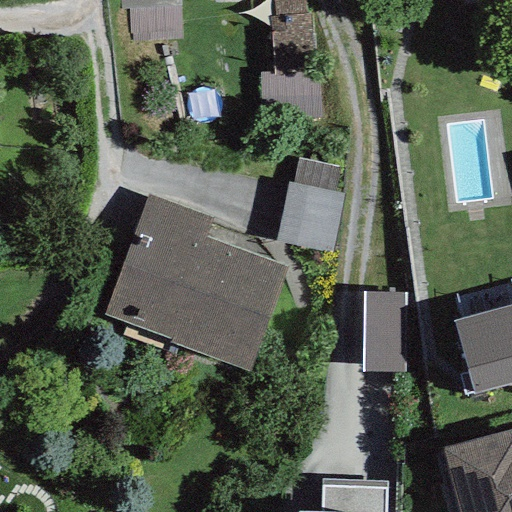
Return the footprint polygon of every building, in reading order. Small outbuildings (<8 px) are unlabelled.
[(282,128),(324,125),(318,8),(276,10),(282,128)] [(210,219),(147,194),(100,313),(242,370),(282,269),(203,237),(210,219)] [(338,265),(350,207),(294,196),(283,253),(338,265)] [(404,292),(362,292),(361,372),(402,373),(404,292)] [(511,306),(454,323),(473,394),(511,383),(511,306)] [(511,511),(511,442),(451,458),(464,511),(511,511)]
